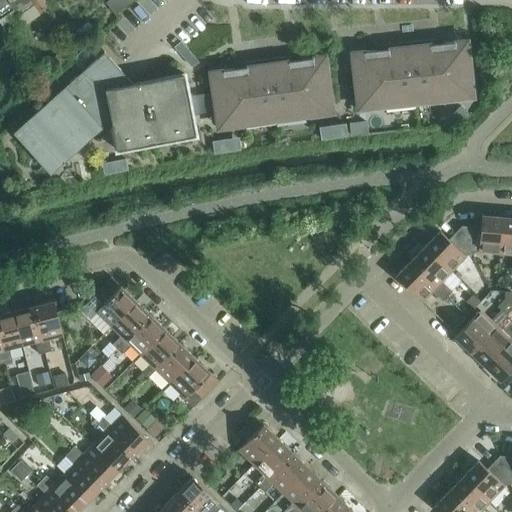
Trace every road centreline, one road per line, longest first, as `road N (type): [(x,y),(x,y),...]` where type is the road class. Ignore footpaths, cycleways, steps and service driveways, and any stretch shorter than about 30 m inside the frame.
road 1 (residential): [(0,289),(124,253),(257,381)]
road 2 (residential): [(486,414),(483,393),(360,280)]
road 3 (residential): [(257,381),(389,504)]
road 4 (residential): [(511,200),(444,206),(360,280)]
road 5 (residential): [(134,511),(257,381)]
road 6 (residential): [(257,381),(360,280)]
road 7 (residential): [(389,504),(486,414)]
